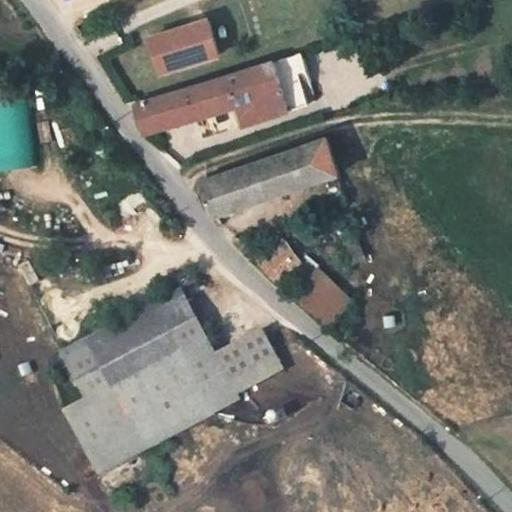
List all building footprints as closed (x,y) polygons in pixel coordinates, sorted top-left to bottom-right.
[(206,20),(148,40),(160,77),(218,57),(206,20)] [(295,54),(134,106),(143,134),(234,103),(242,123),(312,99),(295,54)] [(26,101),(0,102),(0,169),(30,167),(26,101)] [(208,216),(334,176),(321,138),(195,175),(207,214),(208,216)] [(335,230),(350,256),(361,248),(345,224),(335,230)] [(259,256),(285,281),(302,266),(275,239),(259,256)] [(329,325),(351,301),(314,267),(292,289),(329,325)] [(242,404),(182,295),(74,355),(100,401),(77,413),(112,477),(135,464),(242,404)]
